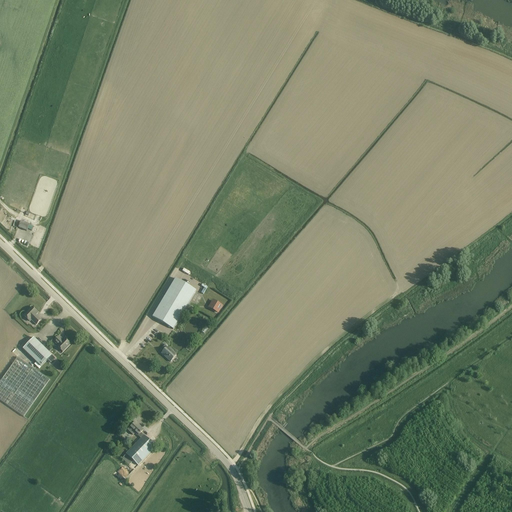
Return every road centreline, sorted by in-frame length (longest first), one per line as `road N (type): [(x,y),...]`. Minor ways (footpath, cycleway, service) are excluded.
road 1 (secondary): [(248,511),(227,463),(0,242)]
road 2 (track): [(321,358),(229,466)]
